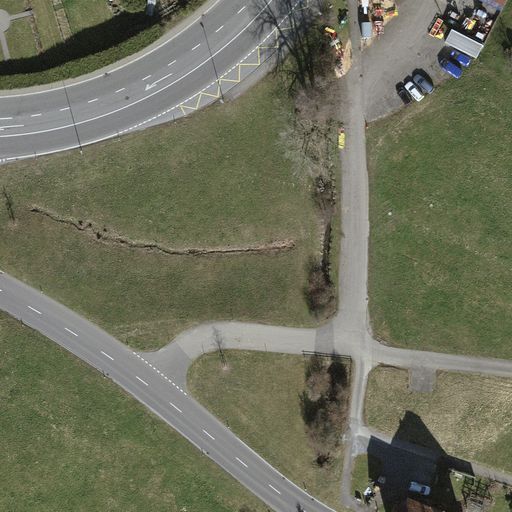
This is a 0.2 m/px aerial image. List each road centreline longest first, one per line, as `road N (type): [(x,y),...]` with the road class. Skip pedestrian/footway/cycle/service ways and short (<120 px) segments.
road 1 (unclassified): [(413,5),(378,38),(359,111),(357,350)]
road 2 (secondary): [(264,0),(213,51),(129,101),(86,118),(0,131)]
road 3 (unclassified): [(154,385),(190,347),(216,335),(357,350)]
road 4 (secondary): [(154,385),(308,511)]
road 5 (secondary): [(0,287),(154,385)]
road 6 (unclassified): [(357,350),(511,371)]
